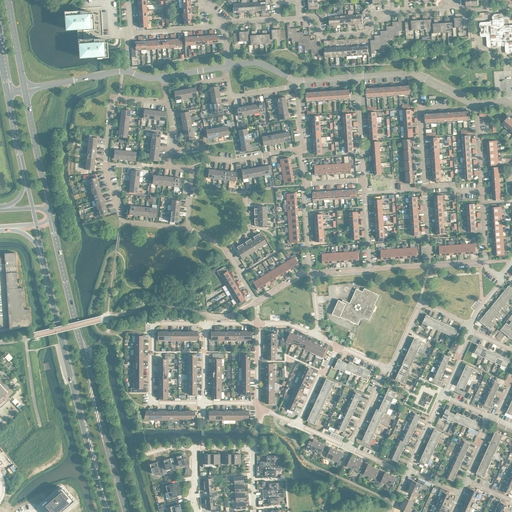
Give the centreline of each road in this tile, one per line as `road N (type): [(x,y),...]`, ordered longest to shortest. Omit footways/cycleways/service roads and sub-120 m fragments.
road 1 (secondary): [(126,511),(51,218)]
road 2 (secondary): [(41,252),(108,511)]
road 3 (residential): [(186,227),(120,221),(104,164),(113,98),(168,101)]
road 4 (residential): [(203,403),(151,398),(152,351),(158,324),(206,326)]
road 5 (residential): [(171,151),(203,146),(211,158),(238,161),(301,150)]
road 6 (residential): [(469,325),(420,303),(385,368)]
road 7 (secondary): [(50,208),(25,89)]
